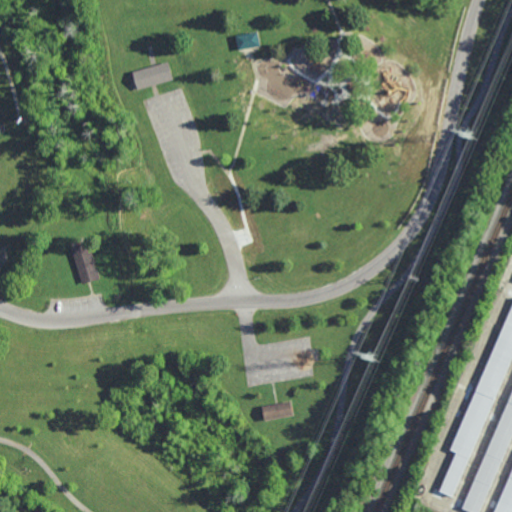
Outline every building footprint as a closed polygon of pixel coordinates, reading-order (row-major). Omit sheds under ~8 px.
[(237,48),(234,34),(256,29),(259,43),(249,45),(237,48)] [(139,89),(134,71),(170,60),(175,79),(139,89)] [(83,284),(73,249),(91,243),(102,278),(83,284)] [(511,356),(453,498),(441,492),(457,454),(451,451),(511,306),(511,356)] [(511,437),(480,511),(469,511),(463,509),(511,392),(511,437)] [(264,421),(261,407),(289,401),(292,415),(264,421)] [(511,511),(495,511),(511,473),(511,511)]
